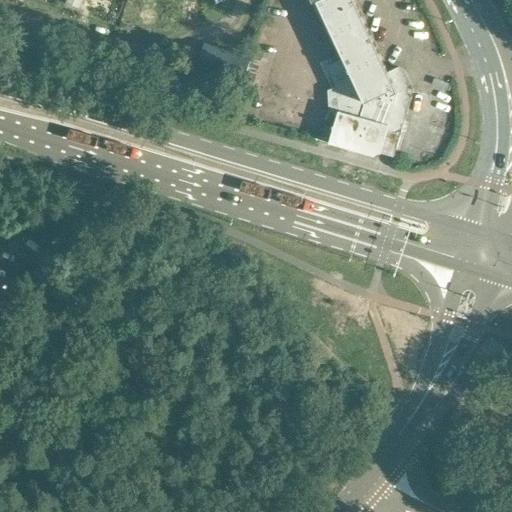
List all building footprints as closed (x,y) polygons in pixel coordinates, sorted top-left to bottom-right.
[(130,0),(125,17),(129,20),(135,21),(140,22),(146,0),(130,0)] [(319,0),(317,1),(344,58),(327,65),(342,100),(338,115),(337,118),(329,143),(376,156),(380,154),(381,153),(394,157),(412,97),(411,97),(413,90),(403,69),(398,67),(388,72),(354,0),(319,0)] [(197,66),(245,80),(251,57),(204,43),(197,66)] [(206,98),(217,102),(220,91),(210,88),(206,98)] [(0,310),(7,290),(4,289),(9,272),(0,269),(0,310)]
